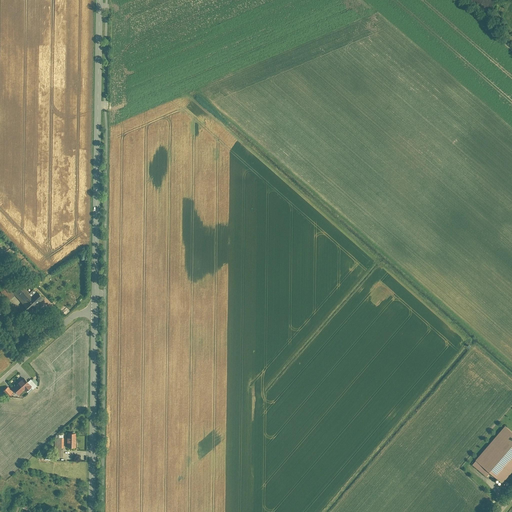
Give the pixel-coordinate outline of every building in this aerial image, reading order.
[(15,295),(7,284),(1,288),(8,300),(15,295)] [(22,285),(14,292),(24,303),(32,295),(30,293),(22,285)] [(30,309),(43,297),(37,291),(32,295),(24,303),(30,309)] [(24,377),(13,386),(19,394),(25,389),(26,391),(32,386),(28,382),(24,377)] [(33,388),(37,385),(32,379),(31,379),(28,382),(32,386),(33,388)] [(7,386),(2,391),(7,397),(13,392),(7,386)] [(503,482),(511,470),(511,430),(504,424),(471,464),(486,476),(490,471),(503,482)] [(76,447),(77,433),(67,432),(67,447),(76,447)] [(64,447),(65,438),(55,437),(55,447),(64,447)]
